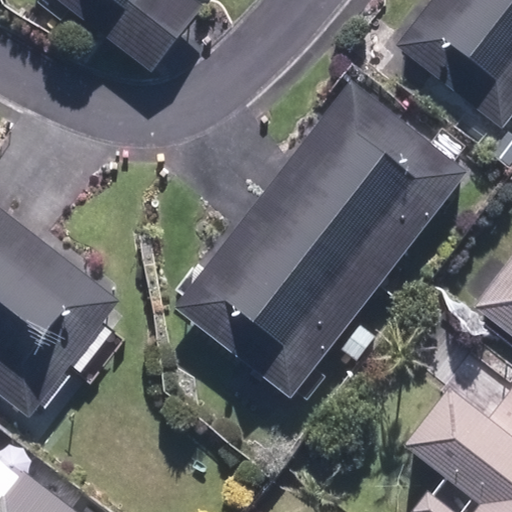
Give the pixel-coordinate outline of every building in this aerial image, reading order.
[(194,0),(54,0),(158,77),(208,10),(194,0)] [(511,111),(511,0),(431,0),(391,51),(494,134),(511,111)] [(464,171),(347,82),(176,307),(293,396),(464,171)] [(112,298),(0,207),(0,400),(18,415),(112,298)] [(511,256),(474,306),(511,335),(511,256)] [(401,511),(511,511),(511,384),(508,381),(484,416),(447,391),(408,450),(432,466),(401,511)]
